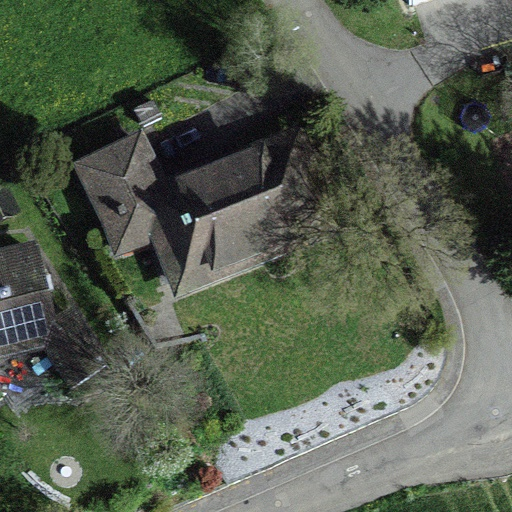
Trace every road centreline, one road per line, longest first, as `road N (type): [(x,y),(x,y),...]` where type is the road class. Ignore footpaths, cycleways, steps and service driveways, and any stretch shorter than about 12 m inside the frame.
road 1 (residential): [(511,400),(459,269),(349,77),(291,0)]
road 2 (residential): [(255,511),(511,405)]
